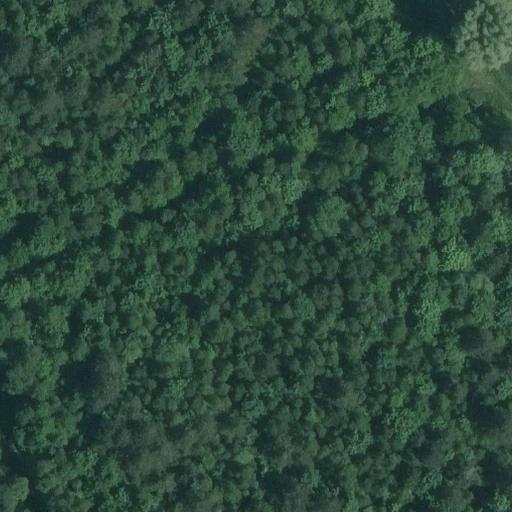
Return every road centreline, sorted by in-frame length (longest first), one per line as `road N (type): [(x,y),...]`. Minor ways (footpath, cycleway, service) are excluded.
road 1 (track): [(413,0),(480,77),(0,282)]
road 2 (track): [(0,399),(10,456),(37,511)]
